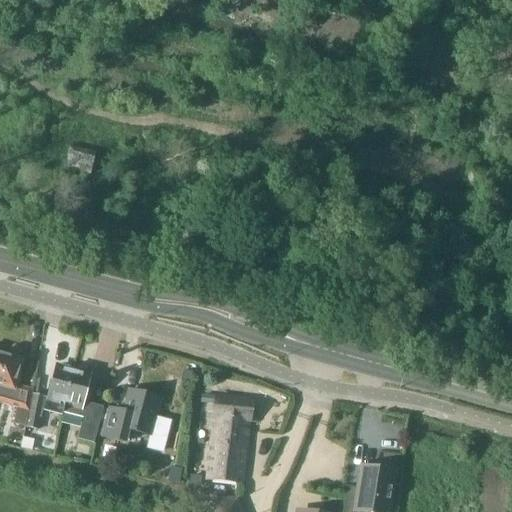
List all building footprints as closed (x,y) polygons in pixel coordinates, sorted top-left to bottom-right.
[(90,174),(96,153),(69,146),(64,167),(90,174)] [(494,192),(498,171),(471,165),(467,186),(494,192)] [(23,361),(3,355),(0,366),(0,402),(14,407),(11,423),(24,426),(31,388),(17,384),(23,361)] [(63,415),(63,414),(74,373),(56,368),(48,398),(33,395),(26,428),(40,432),(43,411),(63,415)] [(91,377),(74,373),(63,414),(83,419),(78,440),(94,445),(104,408),(84,403),(91,377)] [(124,410),(108,407),(100,437),(120,442),(124,431),(148,437),(147,442),(150,446),(158,449),(162,446),(167,427),(164,420),(157,418),(161,400),(129,392),(124,410)] [(216,398),(206,481),(241,485),(251,402),(216,398)] [(22,437),(20,449),(31,451),(33,440),(22,437)] [(347,486),(342,511),(388,511),(394,472),(372,469),(361,467),(358,488),(347,486)] [(213,497),(203,511),(243,511),(237,499),(213,497)]
